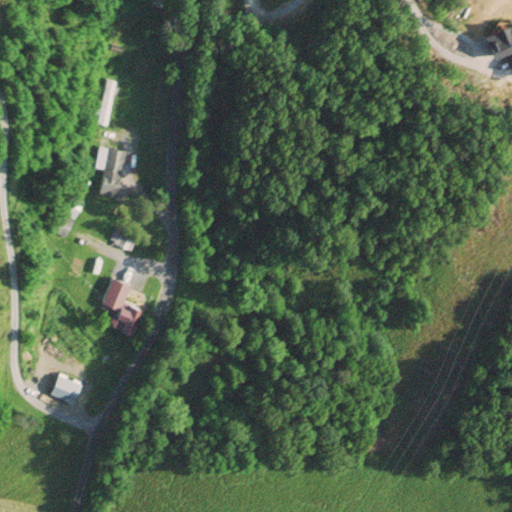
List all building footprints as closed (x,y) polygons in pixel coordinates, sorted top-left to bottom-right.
[(106,125),(96,123),(106,78),(116,80),(106,125)] [(98,196),(106,147),(125,151),(117,199),(98,196)] [(64,239),(54,234),(62,216),(73,221),(64,239)] [(109,241),(112,233),(134,242),(131,249),(109,241)] [(51,249),(65,253),(63,262),(49,258),(51,249)] [(101,302),(111,276),(129,283),(122,302),(139,309),(129,334),(108,326),(116,307),(101,302)] [(57,374),(80,383),(73,402),(49,393),(57,374)]
